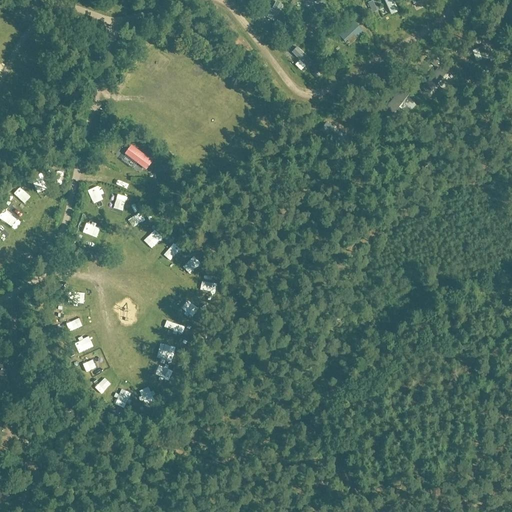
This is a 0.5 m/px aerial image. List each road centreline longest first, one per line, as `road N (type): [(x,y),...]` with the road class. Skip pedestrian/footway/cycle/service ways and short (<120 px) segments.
road 1 (track): [(214,0),(288,83),(305,91),(319,91),(448,16),(452,0)]
road 2 (track): [(32,511),(7,296)]
